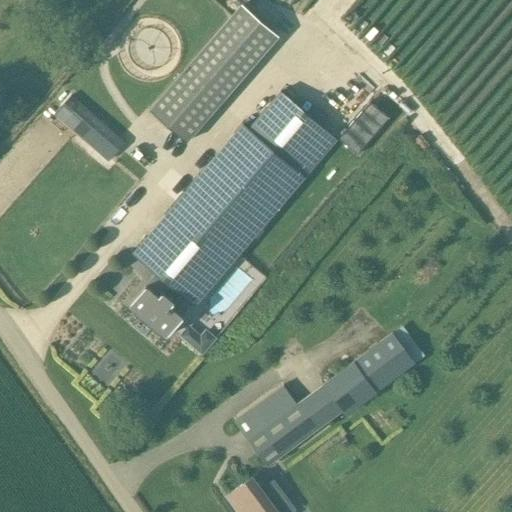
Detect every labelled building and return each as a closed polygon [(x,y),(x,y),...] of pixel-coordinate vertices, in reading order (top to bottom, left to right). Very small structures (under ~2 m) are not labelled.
[(37,0),(17,0),(27,10),(37,0)] [(150,110),(186,142),(279,35),(242,3),(150,110)] [(248,129),(244,125),(134,254),(157,274),(130,305),(166,335),(183,316),(171,305),(180,293),(194,306),(337,140),(280,91),(248,129)] [(108,162),(126,142),(79,102),(63,122),(108,162)] [(371,102),(340,139),(358,155),(389,118),(371,102)] [(228,320),(267,277),(247,258),(207,302),(228,320)] [(194,322),(181,334),(200,354),(213,342),(194,322)] [(350,364),(323,385),(342,412),(346,417),(416,364),(404,348),(393,332),(376,345),(350,364)] [(342,412),(323,385),(298,403),(284,384),(234,421),(258,454),(267,467),(274,462),(342,412)] [(253,478),(227,497),(238,511),(290,511),(295,509),(275,481),(262,491),(253,478)]
